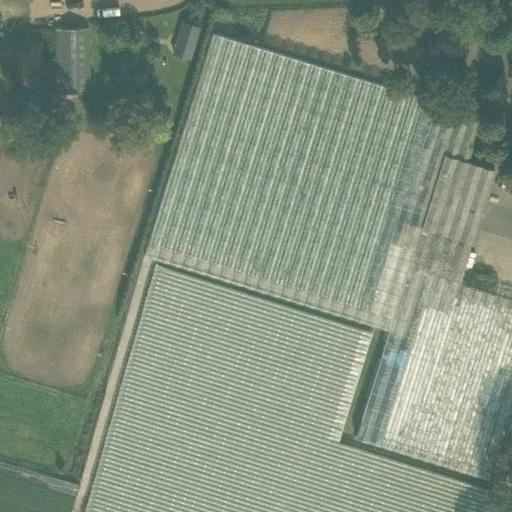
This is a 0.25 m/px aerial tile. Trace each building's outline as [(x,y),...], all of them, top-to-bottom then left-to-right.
[(399,19),(397,38),(413,39),(415,21),(399,19)] [(197,37),(200,27),(182,21),(179,32),(197,37)] [(90,92),(89,47),(88,27),(56,28),(58,92),(90,92)] [(213,32),(145,254),(389,328),(355,434),(503,482),(511,452),(511,299),(459,283),(471,244),(422,229),(444,153),(470,161),(483,115),(213,32)] [(470,161),(444,153),(422,229),(471,244),(494,168),(486,166),(470,161)] [(493,511),(499,493),(340,444),(373,332),(154,265),(81,511),(493,511)]
